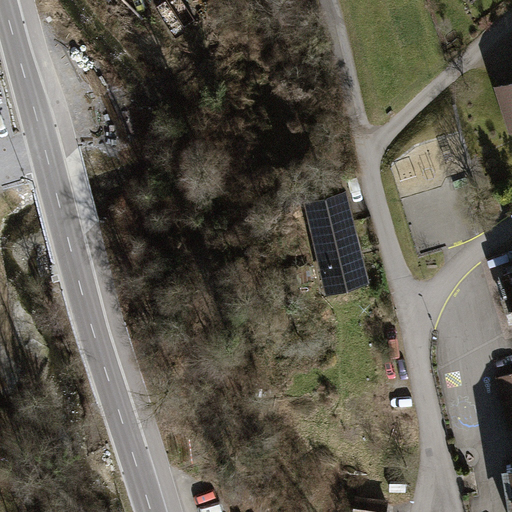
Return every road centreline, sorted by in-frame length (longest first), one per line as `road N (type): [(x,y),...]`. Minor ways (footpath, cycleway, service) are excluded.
road 1 (secondary): [(150,511),(88,321),(3,0)]
road 2 (unclassified): [(511,21),(368,159)]
road 3 (residential): [(410,320),(446,490)]
road 4 (residential): [(368,159),(410,320)]
road 5 (residential): [(322,0),(368,159)]
road 6 (unclassified): [(410,320),(480,244),(511,226)]
